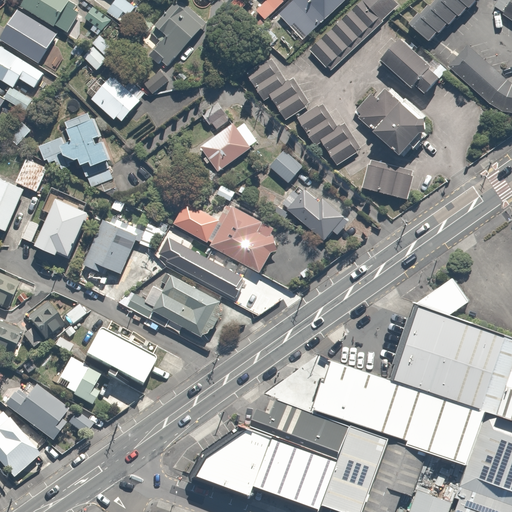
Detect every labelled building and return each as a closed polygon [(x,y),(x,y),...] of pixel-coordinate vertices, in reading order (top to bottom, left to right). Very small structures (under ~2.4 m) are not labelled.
[(76,0),(19,0),(17,5),(60,29),(76,0)] [(147,56),(158,65),(160,62),(166,67),(204,22),(178,0),(172,0),(152,24),(164,35),(147,56)] [(260,0),(253,9),(266,21),(272,14),(284,0),(260,0)] [(284,0),(272,14),(288,28),(292,23),(309,39),(344,0),(284,0)] [(398,5),(393,0),(363,0),(310,51),(326,68),(328,67),(332,71),(383,22),(382,21),(398,5)] [(437,0),(411,25),(429,43),(475,0),(437,0)] [(511,0),(502,16),(511,23),(511,0)] [(56,33),(15,7),(0,31),(0,40),(37,64),(56,33)] [(108,43),(98,34),(79,56),(90,65),(108,43)] [(439,79),(401,40),(380,61),(418,99),(439,79)] [(0,80),(8,85),(12,88),(18,79),(33,88),(43,72),(0,45),(0,80)] [(511,83),(507,80),(468,46),(449,67),(482,97),(490,105),(501,112),(511,113),(511,83)] [(289,80),(286,81),(271,59),(267,61),(266,60),(245,73),(246,74),(264,101),(270,97),(285,120),(306,107),(305,105),(309,103),(294,78),(289,81),(289,80)] [(121,121),(140,97),(109,72),(87,100),(111,119),(114,115),(121,121)] [(418,120),(384,88),(376,98),(371,93),(356,110),(361,115),(358,118),(373,133),(400,156),(420,133),(425,134),(425,120),(418,120)] [(340,125),(337,127),(323,104),(318,107),(317,106),(298,118),(315,147),(322,142),(337,166),(358,153),(357,151),(361,148),(346,123),(341,126),(340,125)] [(202,118),(209,127),(211,125),(214,129),(225,121),(216,108),(202,118)] [(74,157),(76,163),(85,159),(87,163),(106,156),(89,111),(61,121),(67,138),(60,141),(57,135),(36,142),(43,162),(53,158),(50,151),(57,148),(59,153),(74,157)] [(248,147),(230,122),(198,146),(216,171),(248,147)] [(302,167),(280,148),(266,165),(288,183),(302,167)] [(45,166),(23,157),(13,183),(23,187),(36,192),(45,166)] [(105,159),(81,169),(88,186),(112,176),(105,159)] [(368,165),(361,188),(408,200),(414,177),(411,176),(413,171),(372,160),(370,165),(368,165)] [(0,228),(6,230),(23,187),(13,183),(0,177),(0,228)] [(343,213),(321,196),(318,201),(301,188),(296,193),(291,189),(279,204),(323,239),(343,213)] [(51,193),(38,224),(30,241),(29,243),(52,252),(54,248),(68,255),(88,210),(51,193)] [(184,200),(171,222),(258,270),(280,230),(229,201),(226,200),(217,218),(184,200)] [(82,264),(103,273),(105,267),(119,273),(135,233),(100,219),(82,264)] [(195,239),(186,234),(185,237),(169,229),(159,247),(177,256),(181,249),(188,252),(195,239)] [(184,272),(200,281),(199,282),(233,300),(248,273),(214,255),(212,258),(196,250),(184,272)] [(148,310),(166,319),(163,325),(178,333),(181,327),(198,336),(200,332),(205,334),(222,303),(168,273),(148,310)] [(16,282),(0,274),(0,307),(4,309),(16,282)] [(23,318),(31,328),(21,336),(31,348),(41,340),(61,323),(43,301),(23,318)] [(84,313),(78,303),(61,315),(68,325),(84,313)] [(511,367),(511,338),(416,303),(391,380),(485,412),(497,415),(511,367)] [(19,330),(0,321),(0,354),(7,358),(19,330)] [(156,358),(101,330),(87,356),(142,385),(156,358)] [(59,334),(53,345),(71,354),(76,344),(59,334)] [(99,387),(92,383),(98,374),(67,356),(53,381),(51,383),(88,405),(99,387)] [(467,465),(485,412),(391,380),(331,361),(315,411),(408,441),(407,444),(429,451),(467,465)] [(511,367),(497,415),(511,420),(511,367)] [(21,395),(11,387),(0,400),(0,402),(45,437),(67,409),(31,382),(21,395)] [(252,420),(340,453),(350,427),(277,400),(270,414),(257,409),(252,420)] [(38,453),(1,410),(0,411),(0,468),(9,478),(38,453)] [(91,423),(74,410),(64,423),(81,436),(91,423)] [(511,420),(497,415),(485,412),(467,465),(459,487),(511,505),(511,420)] [(269,435),(241,425),(203,451),(189,476),(191,482),(213,490),(214,486),(250,498),(254,489),(316,511),(319,511),(322,505),(337,461),(269,435)] [(337,461),(322,505),(342,511),(362,511),(387,437),(351,426),(350,427),(340,453),(337,461)] [(362,511),(394,511),(401,493),(414,497),(429,451),(407,444),(387,437),(362,511)] [(511,511),(511,505),(459,487),(455,498),(460,500),(455,511),(511,511)] [(449,511),(452,503),(417,491),(409,511),(449,511)]
